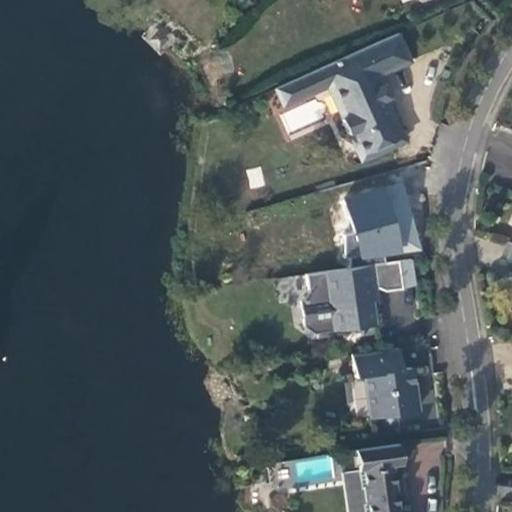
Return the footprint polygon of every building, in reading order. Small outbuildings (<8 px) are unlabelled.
[(326,81),(328,85),(334,88),(344,112),(341,118),(348,133),(355,135),(365,159),(403,142),(384,99),(388,97),(382,84),(378,86),(374,77),(409,61),(397,33),(299,76),(302,83),(309,80),(312,87),(326,81)] [(273,88),(282,106),(328,85),(326,81),(312,87),(309,80),(302,83),(299,76),(273,88)] [(415,283),(411,258),(398,260),(401,285),(415,283)] [(398,260),(325,271),(305,273),(308,291),(307,292),(300,300),(303,325),(312,332),(333,329),(333,331),(354,327),(362,333),(368,326),(374,325),(369,289),(376,288),(385,291),(402,288),(401,285),(398,260)] [(370,417),(416,411),(410,367),(401,369),(397,347),(351,353),(354,376),(364,375),(370,417)] [(414,446),(416,460),(440,456),(438,442),(414,446)] [(398,444),(354,449),(357,470),(341,472),(346,511),(397,511),(391,466),(401,464),(398,444)] [(330,457),(289,460),(290,484),(332,481),(330,457)]
